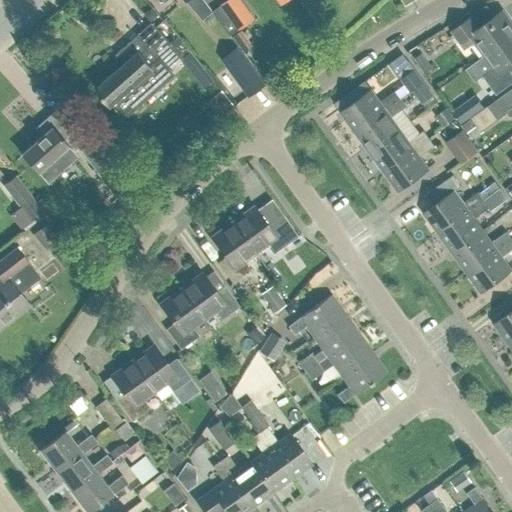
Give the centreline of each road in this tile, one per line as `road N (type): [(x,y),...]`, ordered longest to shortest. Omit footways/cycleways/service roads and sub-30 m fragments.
road 1 (residential): [(0,408),(48,375),(156,217),(257,128)]
road 2 (residential): [(440,384),(257,128)]
road 3 (residential): [(257,128),(451,0)]
road 4 (residential): [(333,487),(340,458),(440,384)]
road 5 (residential): [(511,481),(440,384)]
